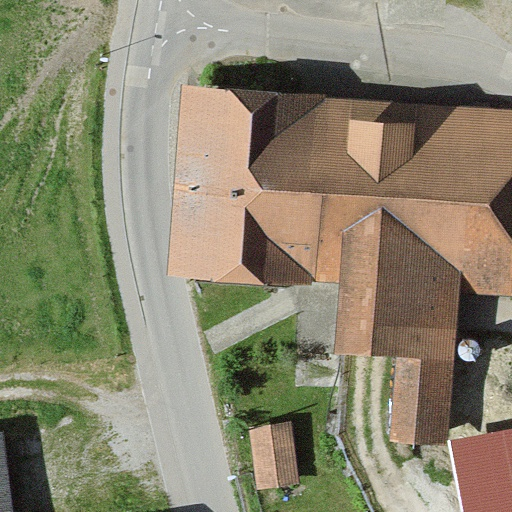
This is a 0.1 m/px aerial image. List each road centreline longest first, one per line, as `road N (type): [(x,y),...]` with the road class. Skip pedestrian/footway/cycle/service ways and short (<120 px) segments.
road 1 (residential): [(216,511),(150,228),(146,165),(159,16)]
road 2 (residential): [(159,16),(416,39),(511,78)]
